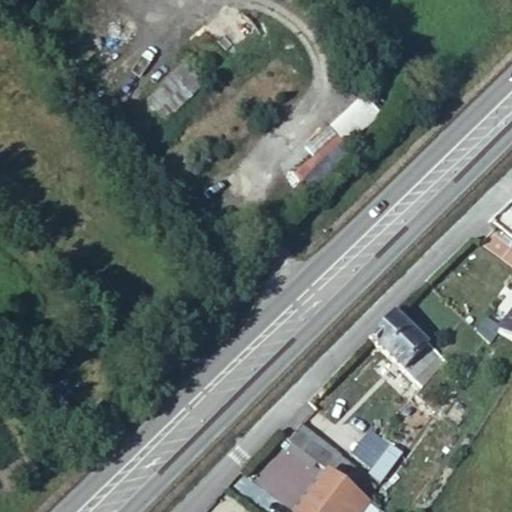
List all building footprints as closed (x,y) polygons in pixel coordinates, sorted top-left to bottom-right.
[(186,64),(147,100),(166,121),(205,84),(186,64)] [(333,127),(305,147),(313,159),(296,172),(308,188),(353,155),(333,127)] [(511,308),(500,327),(497,332),(511,341),(511,308)] [(420,391),(445,364),(389,314),(364,339),(392,365),(388,369),(396,377),(401,372),(420,391)] [(477,332),(490,341),(497,332),(500,327),(487,318),(477,332)] [(301,429),(289,444),(292,446),(320,468),(330,476),(342,460),(301,429)] [(396,450),(382,439),(362,463),(376,474),(396,450)] [(320,468),(292,446),(288,451),(316,473),(320,468)] [(408,458),(396,450),(376,474),(373,477),(384,485),(408,458)] [(330,476),(332,476),(354,494),(366,478),(342,460),(330,476)] [(298,511),(360,511),(368,504),(354,494),(332,476),(298,511)]
